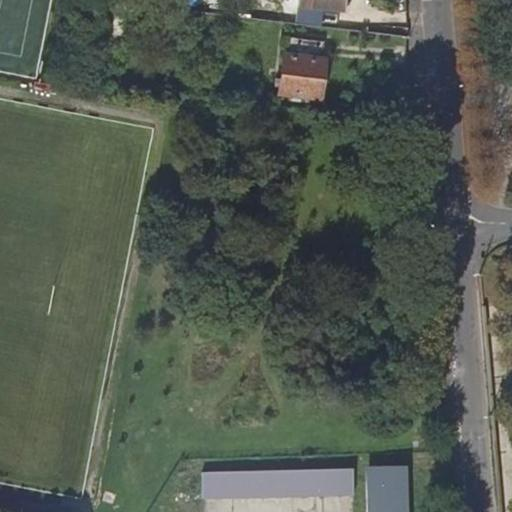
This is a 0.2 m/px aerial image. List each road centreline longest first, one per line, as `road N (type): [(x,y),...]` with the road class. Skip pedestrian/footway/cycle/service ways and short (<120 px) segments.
road 1 (residential): [(450,220),(477,511)]
road 2 (residential): [(431,0),(450,220)]
